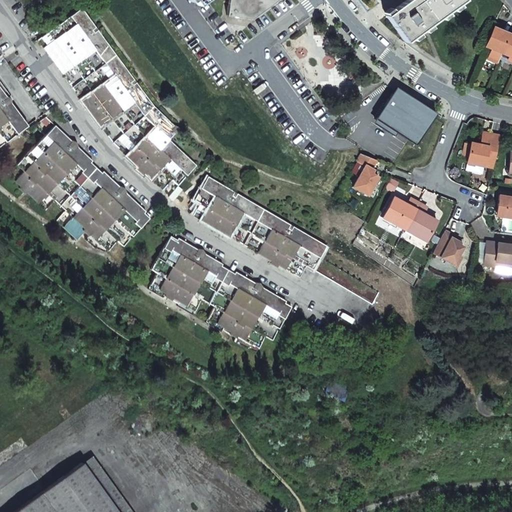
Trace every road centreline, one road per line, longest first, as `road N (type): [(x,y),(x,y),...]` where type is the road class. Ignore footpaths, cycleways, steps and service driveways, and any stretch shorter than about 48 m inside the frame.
road 1 (residential): [(0,9),(103,152),(174,218),(383,332)]
road 2 (residential): [(180,0),(230,66),(316,0)]
road 3 (residential): [(460,100),(396,64),(334,0)]
road 4 (residential): [(460,100),(434,183),(469,200),(467,211)]
road 5 (track): [(511,328),(383,332)]
